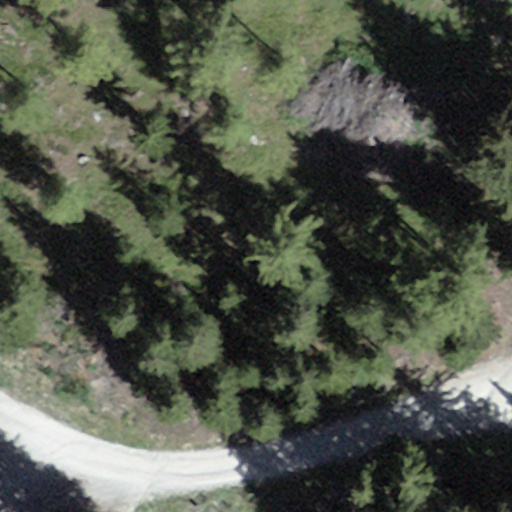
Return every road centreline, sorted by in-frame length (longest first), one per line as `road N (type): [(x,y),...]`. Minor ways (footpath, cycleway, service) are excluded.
road 1 (track): [(98,486),(511,412)]
road 2 (track): [(0,407),(33,415),(98,486),(0,511)]
